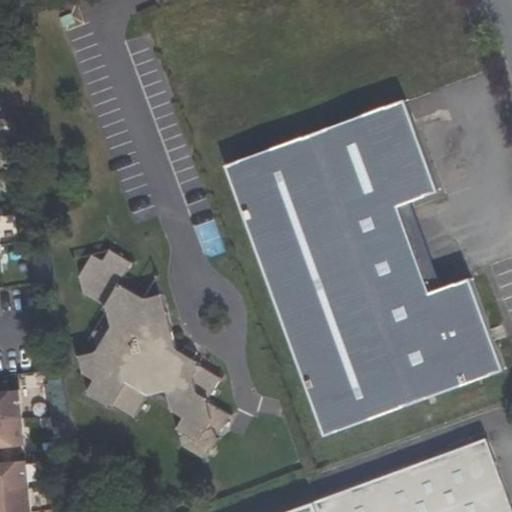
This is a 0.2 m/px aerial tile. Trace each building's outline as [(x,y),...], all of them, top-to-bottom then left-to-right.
[(326,437),(504,372),(470,280),(432,294),(401,208),(439,193),(406,103),(228,167),(326,437)] [(122,396),(114,407),(135,420),(149,397),(150,398),(168,392),(177,415),(186,420),(179,431),(183,448),(205,461),(231,417),(208,403),(222,380),(198,366),(200,363),(179,350),(169,315),(152,320),(147,299),(145,300),(123,287),(121,289),(119,288),(133,265),(111,252),(105,263),(93,257),(81,278),(85,295),(108,309),(112,328),(98,354),(82,359),(85,374),(97,381),(122,396)] [(169,315),(164,296),(147,299),(152,320),(169,315)] [(114,407),(122,396),(97,381),(90,393),(92,394),(90,397),(110,409),(112,406),(114,407)] [(168,392),(150,398),(177,415),(168,392)] [(0,425),(22,423),(19,395),(0,397),(0,425)] [(0,425),(0,454),(3,454),(16,452),(26,451),(22,423),(0,425)] [(183,448),(179,431),(172,441),(183,448)] [(286,511),(511,511),(511,506),(487,439),(286,511)] [(18,465),(16,452),(3,454),(5,467),(18,465)] [(0,493),(31,490),(28,464),(18,465),(5,467),(0,467),(0,493)] [(0,511),(33,511),(31,490),(0,493),(0,511)]
